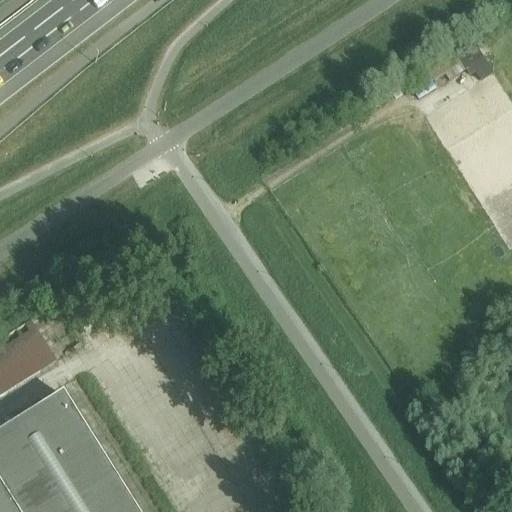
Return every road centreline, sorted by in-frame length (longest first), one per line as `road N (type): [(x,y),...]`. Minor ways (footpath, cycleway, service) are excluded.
road 1 (unclassified): [(388,0),(0,256)]
road 2 (unknown): [(255,511),(216,459),(114,365),(86,373),(82,409),(151,511)]
